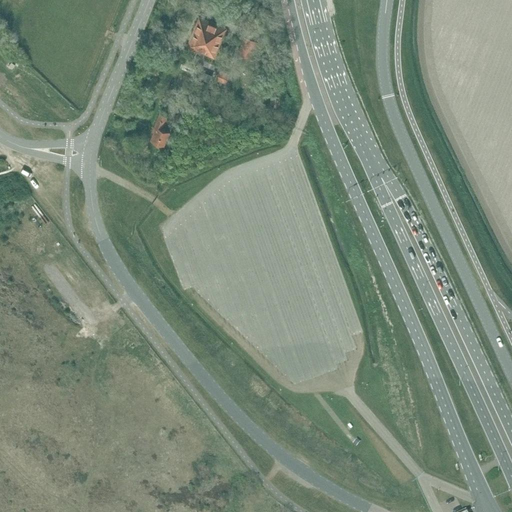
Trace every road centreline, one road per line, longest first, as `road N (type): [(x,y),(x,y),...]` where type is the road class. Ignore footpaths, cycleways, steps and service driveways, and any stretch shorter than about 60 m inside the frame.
road 1 (secondary): [(290,0),(322,115),(485,503)]
road 2 (unclassified): [(374,511),(268,446),(169,336),(105,246),(89,161)]
road 3 (unclassified): [(387,0),(382,61),(390,107),(511,374)]
road 4 (secondary): [(511,479),(352,123)]
road 5 (secondary): [(511,431),(401,198),(352,123)]
road 6 (tertiary): [(91,146),(150,0)]
road 7 (secondary): [(352,123),(313,0)]
